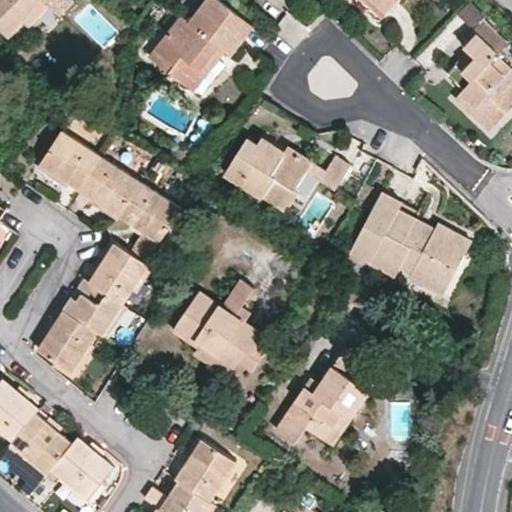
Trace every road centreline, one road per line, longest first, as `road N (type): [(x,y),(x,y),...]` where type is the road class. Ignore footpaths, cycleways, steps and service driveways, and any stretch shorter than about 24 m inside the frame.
road 1 (residential): [(10,346),(74,248),(72,232),(52,218),(35,228),(0,283)]
road 2 (residential): [(10,346),(140,453),(144,475),(120,511)]
